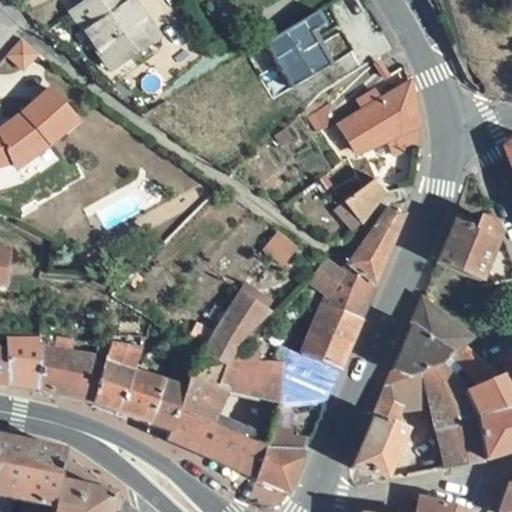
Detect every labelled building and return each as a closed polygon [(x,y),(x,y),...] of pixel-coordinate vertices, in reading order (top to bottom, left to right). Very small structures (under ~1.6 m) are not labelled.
[(131,27),(143,18),(130,0),(93,0),(71,15),(108,72),(145,47),(131,27)] [(143,18),(131,27),(145,47),(157,39),(143,18)] [(288,104),(338,77),(304,20),(257,48),(288,104)] [(6,56),(24,73),(40,55),(22,39),(6,56)] [(393,154),(420,143),(420,124),(410,83),(339,125),(355,153),(386,138),(393,154)] [(0,168),(10,164),(27,152),(32,157),(48,146),(75,121),(47,90),(21,114),(0,130),(0,168)] [(511,142),(503,149),(511,171),(511,142)] [(32,157),(27,152),(10,164),(15,170),(32,157)] [(361,228),(387,194),(376,180),(342,205),(338,208),(334,211),(342,222),(347,219),(351,224),(355,221),(361,228)] [(346,266),(374,287),(404,217),(389,208),(346,266)] [(474,232),(453,223),(435,265),(481,284),(502,235),(499,227),(480,219),(474,232)] [(278,235),(263,253),(280,267),(295,249),(278,235)] [(0,292),(6,293),(11,253),(0,251),(0,292)] [(339,274),(324,265),(310,285),(326,295),(330,284),(339,274)] [(325,406),(339,372),(360,321),(374,287),(346,266),(339,274),(330,284),(326,295),(325,296),(316,316),(303,311),(284,331),(278,341),(270,363),(282,363),(279,403),(279,406),(278,409),(325,406)] [(270,305),(244,287),(238,296),(264,314),(270,305)] [(238,296),(236,295),(210,334),(228,317),(237,325),(223,339),(234,344),(234,345),(265,315),(264,314),(238,296)] [(511,372),(498,379),(463,347),(473,339),(422,300),(411,324),(448,353),(452,356),(480,386),(465,393),(476,418),(477,421),(485,462),(511,453),(511,372)] [(210,334),(201,355),(224,370),(227,362),(234,345),(234,344),(223,339),(237,325),(228,317),(210,334)] [(411,324),(389,372),(409,380),(423,374),(435,369),(448,353),(411,324)] [(170,354),(176,339),(162,330),(156,349),(170,354)] [(34,391),(38,347),(38,337),(6,338),(5,349),(4,358),(7,358),(7,387),(34,391)] [(34,391),(91,403),(105,362),(111,343),(98,341),(96,357),(73,353),(74,340),(56,338),(53,350),(38,347),(34,391)] [(134,371),(143,349),(111,343),(105,362),(91,403),(117,413),(134,371)] [(170,383),(187,390),(201,355),(188,347),(170,383)] [(279,403),(282,363),(270,363),(227,362),(224,370),(201,355),(187,390),(172,434),(169,442),(255,480),(265,452),(248,444),(210,426),(215,416),(226,390),(279,403)] [(435,369),(423,374),(432,411),(437,432),(477,421),(476,418),(465,393),(435,369)] [(117,413),(149,425),(164,381),(134,371),(117,413)] [(409,380),(392,387),(393,404),(403,407),(400,415),(432,411),(423,374),(409,380)] [(149,425),(172,434),(187,390),(170,383),(164,381),(149,425)] [(380,391),(371,416),(347,470),(385,486),(409,432),(404,431),(408,425),(397,421),(400,415),(403,407),(393,404),(392,387),(380,391)] [(254,432),(215,416),(210,426),(248,444),(254,432)] [(477,421),(437,432),(443,458),(445,470),(485,462),(477,421)] [(0,439),(0,511),(8,511),(9,502),(23,504),(22,511),(51,511),(58,483),(65,453),(0,439)] [(307,443),(268,442),(265,452),(303,454),(307,443)] [(303,454),(265,452),(255,480),(287,494),(304,454),(303,454)] [(438,472),(445,470),(443,458),(434,459),(438,472)] [(511,511),(511,480),(500,511),(511,511)] [(110,511),(114,496),(58,483),(51,511),(110,511)] [(465,511),(439,504),(419,499),(416,511),(465,511)]
